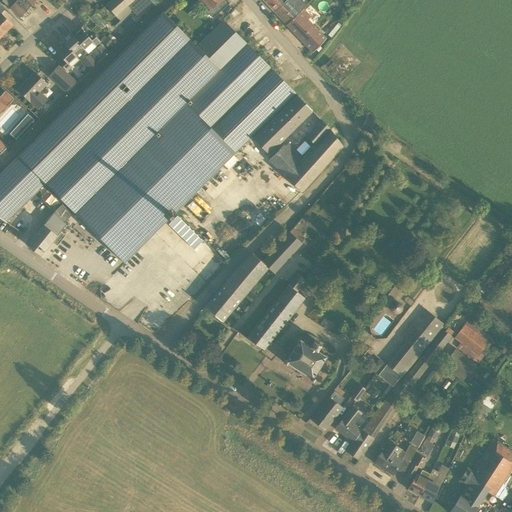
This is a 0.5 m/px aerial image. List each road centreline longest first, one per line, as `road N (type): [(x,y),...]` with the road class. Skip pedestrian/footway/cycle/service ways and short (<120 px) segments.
road 1 (unclassified): [(161,349),(348,145),(323,86),(248,0)]
road 2 (unclassified): [(390,499),(161,349)]
road 3 (track): [(0,485),(123,325)]
road 4 (unclassified): [(161,349),(0,239)]
